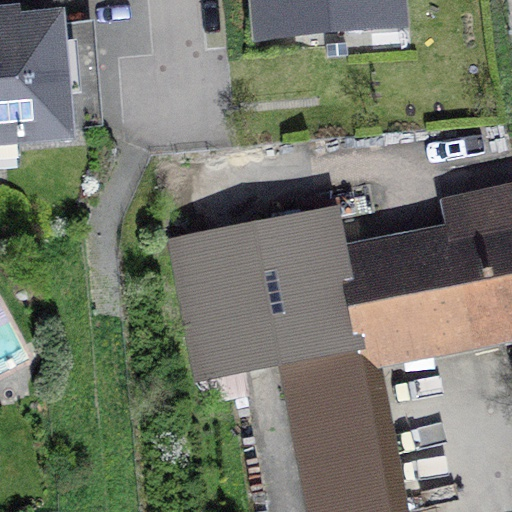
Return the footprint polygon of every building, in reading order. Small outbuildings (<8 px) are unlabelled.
[(263,0),(267,34),(393,22),(390,0),(263,0)] [(0,137),(94,128),(85,22),(16,26),(15,13),(0,14),(0,137)] [(511,193),(455,205),(463,246),(344,270),(360,348),(463,328),(466,346),(511,337),(511,193)] [(308,511),(389,511),(360,348),(344,270),(332,213),(175,245),(202,380),(282,364),(308,511)] [(0,298),(0,386),(5,396),(43,376),(0,298)]
